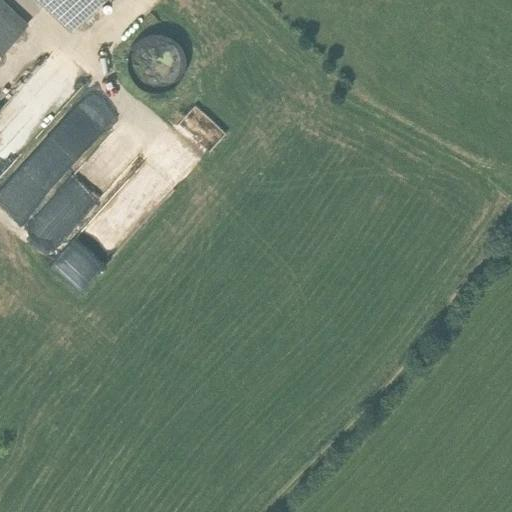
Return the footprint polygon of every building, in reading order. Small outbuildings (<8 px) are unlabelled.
[(0,0),(0,52),(27,24),(1,0),(0,0)] [(42,0),(72,28),(99,0),(42,0)] [(0,177),(63,114),(32,83),(0,115),(0,177)] [(191,126),(200,118),(215,135),(223,128),(201,104),(185,119),(191,126)] [(4,200),(33,214),(48,184),(19,170),(4,200)]
